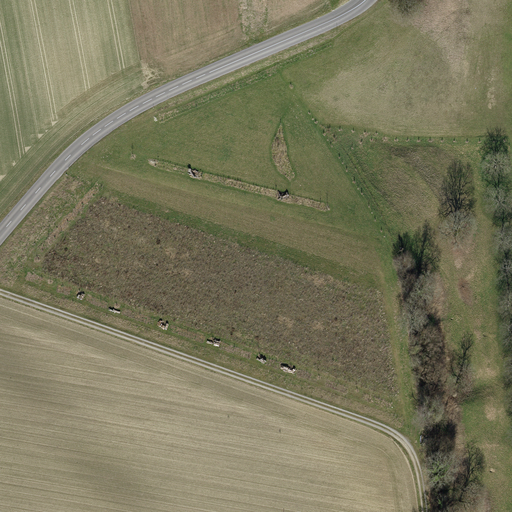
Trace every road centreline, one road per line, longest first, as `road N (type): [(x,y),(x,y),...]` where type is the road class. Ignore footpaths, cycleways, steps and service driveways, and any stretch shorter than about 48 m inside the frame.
road 1 (track): [(425,511),(413,454),(381,425),(0,290)]
road 2 (tertiary): [(365,0),(111,122),(0,235)]
